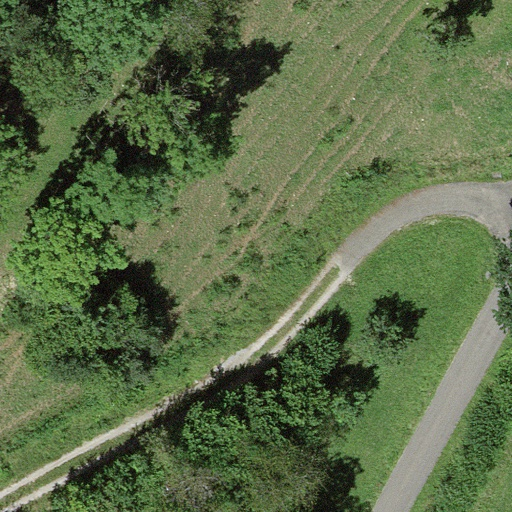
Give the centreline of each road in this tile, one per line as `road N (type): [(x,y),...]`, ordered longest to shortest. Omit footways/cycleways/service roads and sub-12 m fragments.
road 1 (track): [(0,501),(268,346),(329,270),(400,210),(460,200),(511,218)]
road 2 (track): [(511,279),(391,511)]
